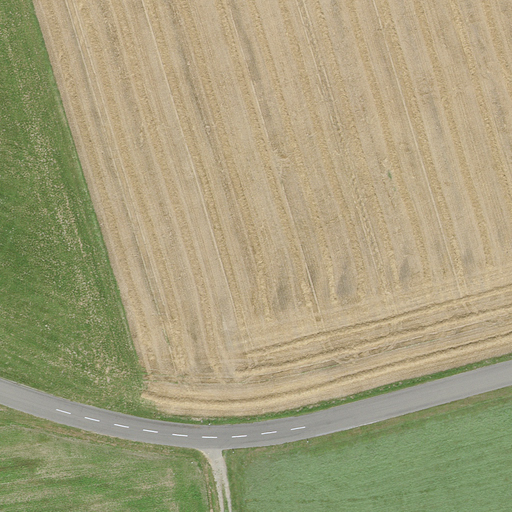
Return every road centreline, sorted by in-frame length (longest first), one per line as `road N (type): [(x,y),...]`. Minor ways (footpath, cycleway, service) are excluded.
road 1 (unclassified): [(0,391),(124,427),(215,438),(270,433)]
road 2 (unclassified): [(511,374),(270,433)]
